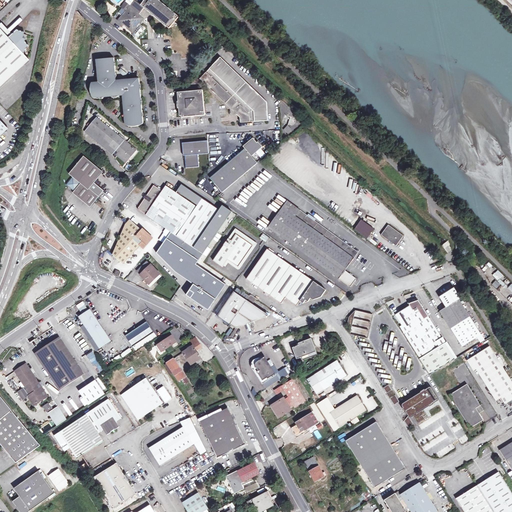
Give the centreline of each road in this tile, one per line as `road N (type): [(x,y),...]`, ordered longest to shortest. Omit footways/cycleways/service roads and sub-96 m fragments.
road 1 (unclassified): [(97,242),(118,199),(161,146),(158,77),(74,0)]
road 2 (residential): [(511,422),(447,462),(424,460),(329,312)]
road 3 (secondary): [(30,213),(63,37)]
road 4 (tertiary): [(225,352),(305,511)]
road 5 (tertiary): [(95,273),(186,316),(225,352)]
road 6 (unknown): [(178,312),(189,285),(157,251),(167,231),(134,209)]
road 7 (residential): [(455,266),(329,312)]
road 8 (residential): [(0,346),(95,273)]
